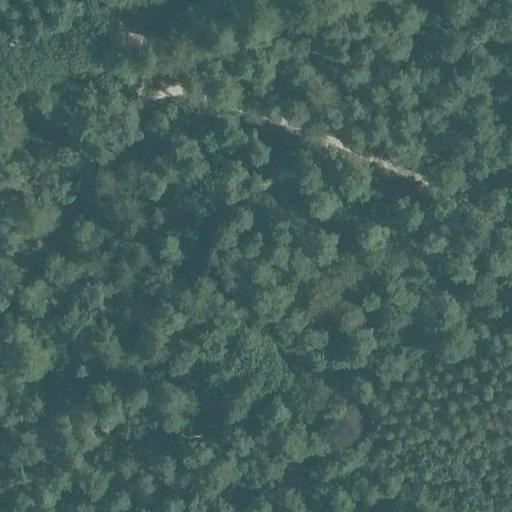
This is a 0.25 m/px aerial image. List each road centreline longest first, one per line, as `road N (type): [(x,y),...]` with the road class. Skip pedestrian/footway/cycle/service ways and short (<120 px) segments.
road 1 (track): [(146,76),(511,211)]
road 2 (track): [(146,76),(143,98),(0,307)]
road 3 (track): [(0,48),(154,0)]
